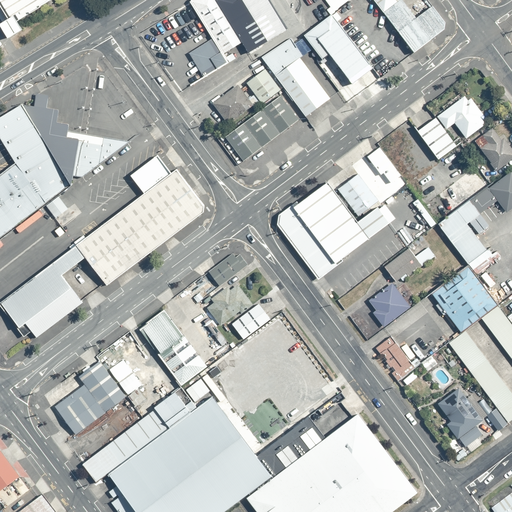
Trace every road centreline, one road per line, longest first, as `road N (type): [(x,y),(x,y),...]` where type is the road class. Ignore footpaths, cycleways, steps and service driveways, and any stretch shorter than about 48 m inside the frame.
road 1 (residential): [(242,213),(452,496)]
road 2 (unclassified): [(0,396),(242,213)]
road 3 (unclassified): [(242,213),(482,31)]
road 4 (residential): [(103,26),(242,213)]
road 5 (unclassified): [(0,396),(86,511)]
